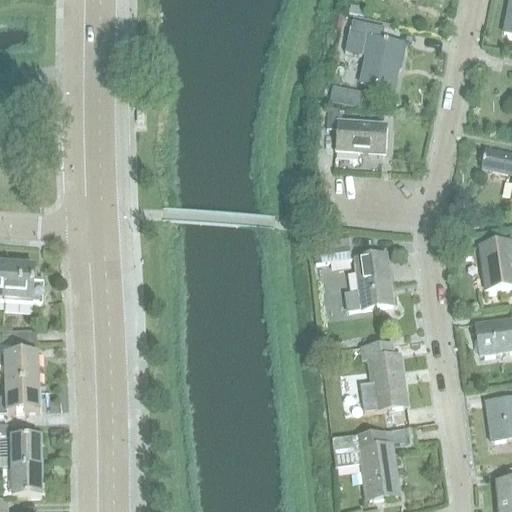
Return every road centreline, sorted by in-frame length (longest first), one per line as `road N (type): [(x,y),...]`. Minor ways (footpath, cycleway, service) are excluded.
road 1 (residential): [(454,511),(455,453),(426,217)]
road 2 (residential): [(111,511),(102,235)]
road 3 (residential): [(102,235),(104,0)]
road 4 (residential): [(426,217),(469,0)]
